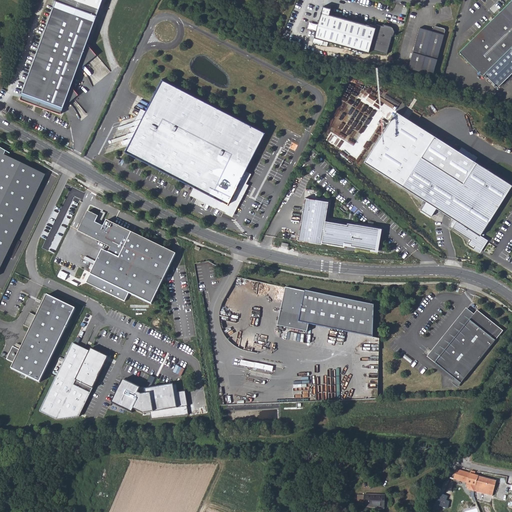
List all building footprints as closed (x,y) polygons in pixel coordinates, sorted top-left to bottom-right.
[(57,0),(56,0),(20,99),(61,114),(63,106),(78,94),(71,86),(76,72),(88,61),(83,54),(87,43),(97,14),(57,0)] [(57,0),(97,14),(102,0),(57,0)] [(511,0),(493,18),(511,37),(511,0)] [(314,41),(323,44),(324,40),(370,52),(371,49),(387,53),(392,35),(394,35),(394,32),(394,29),(392,27),(383,24),(383,26),(377,24),(377,25),(371,24),(370,25),(330,14),(332,8),(324,6),(314,41)] [(511,37),(493,18),(460,51),(482,74),(484,72),(497,85),(511,70),(511,46),(511,44),(511,37)] [(432,25),(431,30),(420,26),(408,67),(433,73),(445,30),(444,27),(435,24),(432,25)] [(91,42),(97,43),(100,28),(94,27),(91,42)] [(162,79),(125,151),(195,187),(228,204),(246,171),(265,132),(162,79)] [(419,156),(433,134),(395,112),(364,161),(401,186),(419,156)] [(511,182),(433,134),(419,156),(401,186),(427,201),(422,210),(432,216),(437,208),(454,218),(451,223),(451,227),(472,240),(469,245),(475,249),(476,247),(483,252),(491,240),(482,235),(511,186),(511,182)] [(6,151),(0,147),(0,268),(45,175),(4,155),(6,151)] [(251,174),(246,171),(228,204),(195,187),(190,195),(233,217),(249,186),(246,184),(251,174)] [(376,250),(380,228),(348,223),(347,224),(326,221),(329,201),(305,198),(298,240),(322,244),(322,243),(344,246),(345,243),(351,244),(350,246),(373,249),(376,250)] [(87,211),(78,231),(110,248),(107,253),(101,251),(90,274),(100,279),(96,288),(125,301),(129,293),(152,304),(175,255),(176,254),(175,254),(107,220),(103,226),(100,225),(99,224),(100,221),(97,219),(98,216),(87,211)] [(101,211),(98,216),(97,219),(100,221),(99,224),(100,225),(105,213),(101,211)] [(376,250),(373,249),(372,252),(378,252),(382,228),(380,228),(376,250)] [(372,337),(373,305),(305,291),(285,287),(277,326),(307,332),(308,324),(372,337)] [(41,307),(47,295),(44,294),(39,305),(41,307)] [(75,309),(47,295),(41,307),(36,316),(31,328),(20,350),(13,346),(6,359),(14,363),(11,368),(40,382),(75,309)] [(427,357),(435,363),(474,314),(466,308),(427,357)] [(503,331),(477,310),(474,314),(435,363),(461,384),(503,331)] [(31,328),(36,316),(29,313),(23,325),(31,328)] [(190,356),(194,349),(159,332),(156,339),(190,356)] [(109,359),(76,344),(44,413),(60,420),(82,417),(109,359)] [(273,367),(255,363),(254,368),(272,371),(273,367)] [(461,384),(455,379),(452,383),(457,388),(461,384)] [(481,390),(485,392),(491,381),(487,379),(481,390)] [(123,382),(112,405),(131,414),(133,411),(142,415),(155,413),(156,419),(191,413),(188,394),(181,395),(179,386),(147,391),(148,396),(141,397),(137,395),(139,390),(123,382)] [(474,491),(478,476),(474,475),(475,472),(471,471),(470,473),(456,469),(454,479),(465,482),(467,483),(466,484),(467,487),(468,490),(471,491),(470,497),(473,498),(474,493),(473,492),(474,491)] [(495,481),(478,476),(474,491),(491,496),(495,481)] [(437,511),(439,505),(448,508),(450,501),(447,499),(448,495),(439,492),(433,510),(437,511)] [(369,507),(384,507),(385,496),(369,495),(369,498),(363,497),(363,496),(357,496),(357,507),(363,508),(363,509),(369,509),(369,507)]
